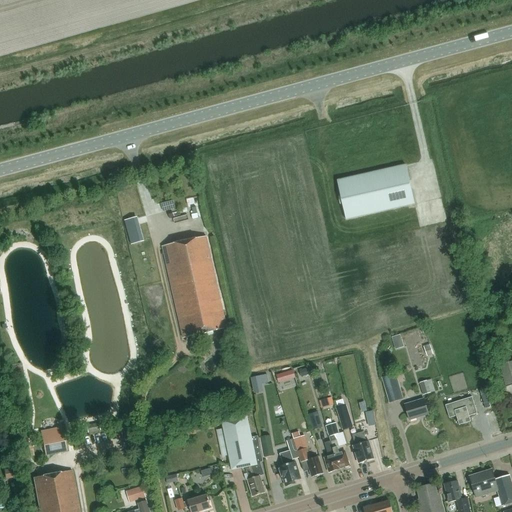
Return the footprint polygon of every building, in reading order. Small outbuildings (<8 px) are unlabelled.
[(415,204),(406,165),(338,181),(346,220),(415,204)] [(223,319),(225,319),(206,236),(162,246),(183,338),(225,328),(223,319)] [(400,334),(392,336),(395,345),(402,343),(400,334)] [(430,346),(424,348),(427,357),(428,357),(434,355),(430,346)] [(511,361),(501,364),(507,387),(511,385),(511,361)] [(22,367),(9,370),(11,380),(24,378),(22,367)] [(301,377),(309,375),(307,369),(299,371),(301,375),(301,377)] [(293,370),(276,375),(279,382),(295,378),(293,370)] [(265,382),(271,381),(269,372),(253,376),(257,392),(267,389),(265,382)] [(396,374),(382,378),(388,398),(402,394),(400,389),(396,374)] [(420,383),(424,395),(435,391),(431,379),(420,383)] [(485,388),(480,390),(485,408),(491,406),(485,388)] [(469,416),(478,414),(472,397),(446,405),(450,418),(457,416),(460,425),(471,422),(469,416)] [(332,398),(324,400),(326,407),(334,404),(332,398)] [(429,415),(424,399),(405,405),(410,420),(429,415)] [(347,405),(337,408),(343,431),(353,428),(347,405)] [(312,425),(313,430),(323,427),(318,412),(309,415),(312,425)] [(222,421),(224,429),(217,430),(222,457),(229,455),(232,470),(246,467),(250,479),(248,480),(251,490),(252,490),(254,496),(265,493),(260,476),(265,475),(261,463),(264,462),(258,436),(252,438),(248,416),(222,421)] [(98,423),(86,426),(88,433),(100,431),(98,423)] [(341,453),(337,440),(335,435),(339,434),(336,423),(326,426),(331,442),(340,470),(340,469),(350,466),(350,464),(348,459),(345,452),(341,453)] [(184,427),(186,436),(197,433),(195,424),(184,427)] [(46,456),(67,451),(62,427),(40,431),(46,456)] [(367,461),(374,459),(369,441),(367,442),(364,432),(358,434),(367,461)] [(34,433),(20,435),(21,446),(23,446),(25,458),(42,455),(41,447),(33,448),(32,445),(35,445),(34,433)] [(359,464),(367,461),(358,434),(353,436),(356,445),(354,446),(359,464)] [(294,439),(298,451),(305,449),(301,436),(294,439)] [(284,466),(279,467),(283,480),(284,479),(287,486),(295,484),(295,481),(301,479),(296,462),(294,463),(293,460),(300,458),(298,451),(294,439),(287,441),(290,451),(280,454),(284,466)] [(330,473),(340,470),(331,442),(325,443),(329,457),(325,458),(330,473)] [(273,443),(266,445),(270,458),(277,456),(273,443)] [(305,449),(298,451),(300,458),(301,463),(306,461),(308,467),(309,468),(312,475),(314,474),(315,476),(323,474),(318,457),(311,459),(307,448),(305,449)] [(15,468),(4,470),(5,480),(17,478),(15,468)] [(502,505),(511,502),(511,486),(509,475),(495,479),(492,469),(470,476),(477,497),(498,490),(502,505)] [(34,479),(40,511),(80,511),(72,471),(34,479)] [(177,475),(166,477),(167,482),(167,484),(179,481),(177,475)] [(471,511),(468,498),(462,499),(458,481),(445,484),(449,502),(456,501),(459,511),(471,511)] [(420,511),(444,511),(440,494),(438,494),(435,484),(418,489),(420,499),(418,500),(420,511)] [(142,487),(131,490),(135,501),(146,498),(144,491),(142,487)] [(191,511),(198,511),(211,508),(207,495),(183,503),(182,498),(176,500),(179,511),(185,509),(185,508),(190,507),(191,511)] [(365,511),(392,511),(389,499),(364,507),(365,511)] [(140,510),(132,511),(150,511),(147,501),(138,504),(140,510)]
